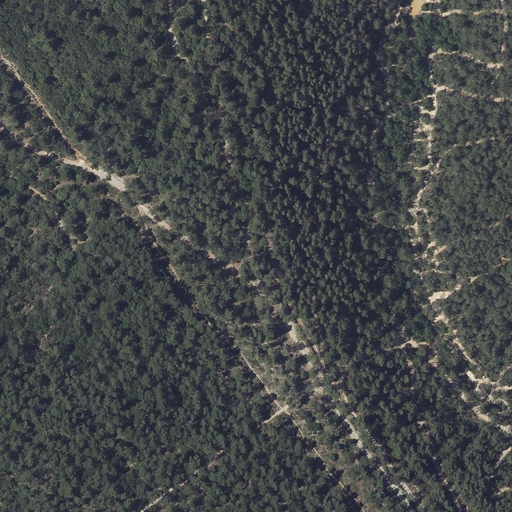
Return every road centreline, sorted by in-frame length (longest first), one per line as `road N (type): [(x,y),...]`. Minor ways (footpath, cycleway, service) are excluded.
road 1 (track): [(511,435),(461,393),(427,345),(391,342),(352,360),(337,383),(322,360),(314,249),(329,92),(344,34),(336,0)]
road 2 (track): [(170,0),(176,53),(207,69),(216,86),(249,219),(244,247),(262,291),(408,511)]
road 3 (track): [(459,511),(417,418),(410,363),(384,284),(367,166),(388,93),(382,37),(395,0)]
road 4 (track): [(437,0),(430,157),(414,223),(421,275),(488,382),(511,389)]
road 5 (track): [(215,0),(276,89),(270,254),(322,360),(346,366)]
road 6 (track): [(84,165),(262,291)]
road 7 (track): [(337,383),(423,511)]
road 8 (track): [(84,165),(0,52)]
